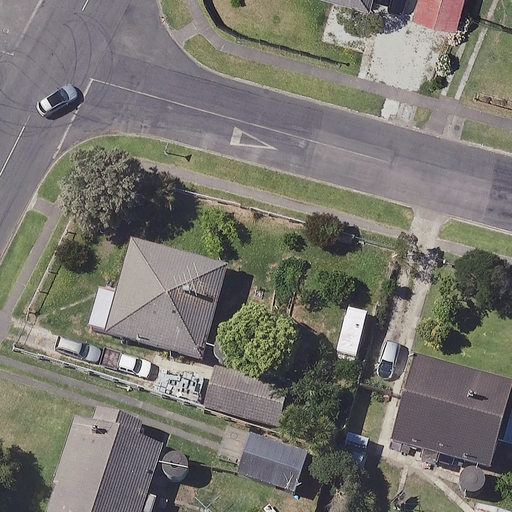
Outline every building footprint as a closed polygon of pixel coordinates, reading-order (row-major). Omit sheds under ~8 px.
[(453,20),(459,0),(417,0),(415,8),(453,20)] [(226,268),(133,243),(118,299),(101,295),(92,331),(201,360),(226,268)] [(369,323),(344,319),(338,358),(364,362),(369,323)] [(511,384),(415,359),(393,444),(490,470),(497,441),(511,445),(511,384)] [(289,388),(216,368),(205,408),(277,429),(289,388)] [(142,511),(169,433),(81,405),(46,511),(142,511)] [(309,454),(254,434),(239,475),(294,495),(309,454)]
